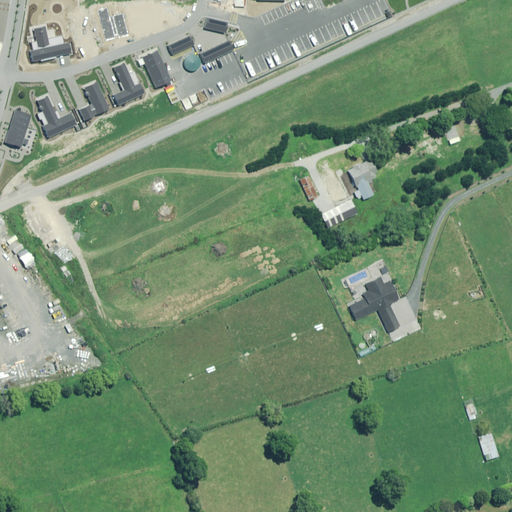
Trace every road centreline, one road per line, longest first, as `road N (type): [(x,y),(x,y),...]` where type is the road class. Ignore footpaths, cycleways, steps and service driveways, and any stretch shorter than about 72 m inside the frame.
road 1 (residential): [(511,39),(435,21),(404,24),(230,103),(208,120),(194,158),(177,175),(0,261)]
road 2 (residential): [(0,350),(14,364),(35,363),(311,239)]
road 3 (residential): [(9,75),(66,73),(184,27),(202,0)]
